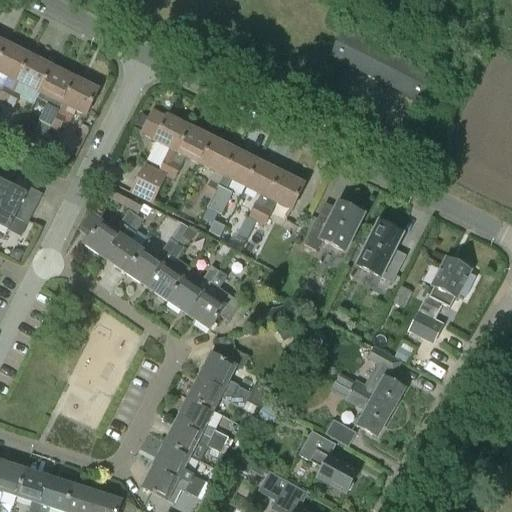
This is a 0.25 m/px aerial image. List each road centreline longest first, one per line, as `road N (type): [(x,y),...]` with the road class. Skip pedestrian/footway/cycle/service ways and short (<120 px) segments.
road 1 (residential): [(146,56),(511,239)]
road 2 (residential): [(44,259),(167,343),(173,358),(122,458),(110,466),(0,435)]
road 3 (residential): [(392,511),(511,303)]
road 4 (residential): [(76,194),(146,56)]
road 5 (residential): [(34,0),(146,56)]
